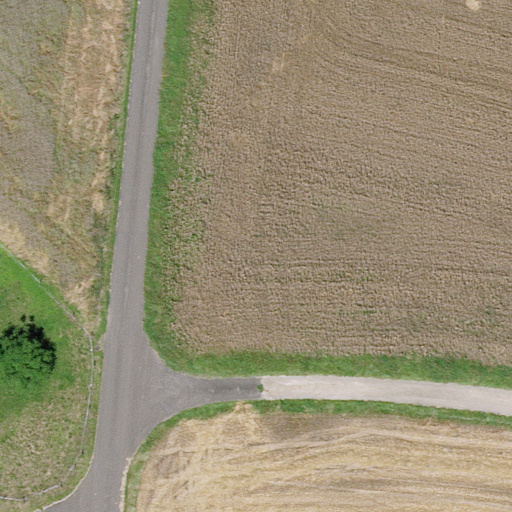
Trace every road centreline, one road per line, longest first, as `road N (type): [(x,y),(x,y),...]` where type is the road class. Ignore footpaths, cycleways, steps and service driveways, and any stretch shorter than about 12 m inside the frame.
road 1 (unclassified): [(93,511),(129,238),(148,0)]
road 2 (track): [(113,381),(511,399)]
